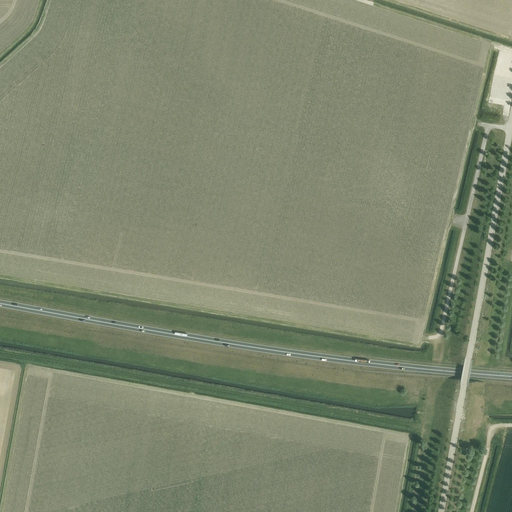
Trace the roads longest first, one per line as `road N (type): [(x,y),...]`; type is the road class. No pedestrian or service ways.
road 1 (trunk): [(511,376),(266,349),(0,303)]
road 2 (tertiary): [(441,511),(511,119)]
road 3 (track): [(428,337),(440,333),(488,125),(511,127)]
